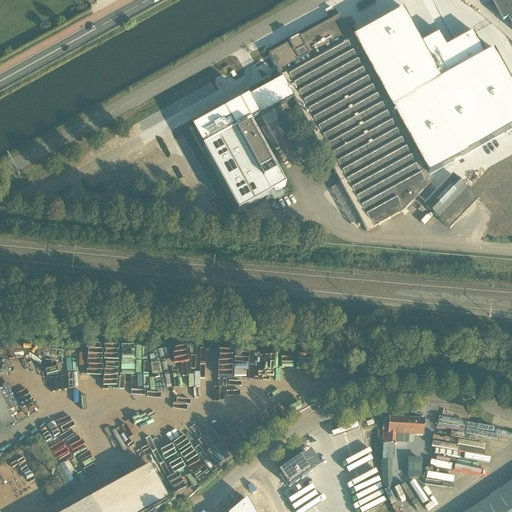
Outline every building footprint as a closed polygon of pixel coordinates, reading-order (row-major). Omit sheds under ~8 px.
[(373,0),(368,0),(357,7),(360,12),(376,4),(373,0)] [(511,25),(511,0),(492,0),(490,1),(491,1),(504,22),(509,20),(511,25)] [(289,44),(269,55),(367,232),(402,212),(431,183),(386,102),(392,100),(380,77),(375,80),(339,16),(299,38),(289,43),(289,44)] [(203,149),(237,213),(285,187),(250,123),(203,149)] [(423,204),(444,224),(449,230),(478,200),(452,175),(423,204)] [(381,443),(383,443),(394,444),(396,444),(396,443),(408,444),(409,435),(423,436),(425,420),(388,417),(387,433),(382,432),(381,443)] [(163,452),(50,511),(136,511),(182,488),(163,452)] [(302,453),(281,471),(293,485),(314,467),(302,453)] [(392,474),(391,460),(382,460),(380,460),(381,475),(381,477),(391,477),(392,476),(392,474)] [(511,511),(511,483),(468,511),(511,511)] [(253,511),(251,507),(246,499),(231,511),(253,511)]
